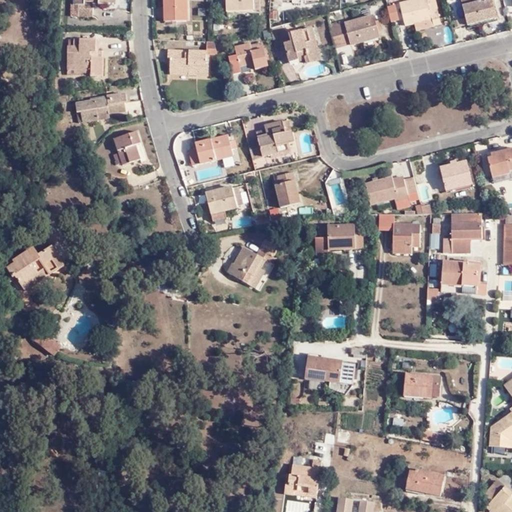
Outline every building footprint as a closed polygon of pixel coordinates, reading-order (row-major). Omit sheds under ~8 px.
[(74,0),(74,7),(71,7),(71,20),(80,21),(94,21),(94,12),(85,12),(86,5),(99,5),(99,8),(109,8),(109,0),(74,0)] [(182,0),(162,0),(164,26),(184,24),(182,0)] [(223,0),(225,18),(253,15),(252,14),(259,13),(258,1),(251,2),(251,0),(223,0)] [(436,0),(435,0),(429,2),(432,16),(440,14),(436,0)] [(474,0),(463,3),(465,11),(470,30),(499,22),(494,3),(482,6),(480,0),(474,0)] [(432,16),(429,2),(402,7),(407,28),(433,23),(435,31),(443,29),(440,14),(432,16)] [(274,18),(266,18),(266,27),(274,27),(274,18)] [(375,21),(337,30),(341,50),(350,48),(350,49),(380,42),(375,21)] [(269,33),(275,51),(285,49),(290,65),(297,64),(298,63),(297,57),(305,55),(306,61),(303,62),(304,64),(305,69),(321,65),(312,31),(292,36),(285,28),(269,32),(269,33)] [(337,30),(331,32),(336,51),(341,50),(337,30)] [(228,61),(232,78),(241,76),(240,70),(253,67),(254,73),(267,69),(263,53),(261,53),(259,45),(249,48),(249,47),(233,51),(235,59),(228,61)] [(96,46),(67,46),(66,81),(89,81),(89,83),(101,83),(102,64),(97,64),(98,57),(95,56),(96,46)] [(298,66),(304,64),(303,62),(306,61),(305,55),(297,57),(298,63),(297,64),(298,66)] [(208,60),(170,57),(169,66),(172,67),(171,77),(190,79),(189,84),(203,85),(209,85),(210,69),(207,69),(208,60)] [(122,117),(121,110),(124,109),(123,107),(122,100),(105,103),(105,104),(74,108),(76,117),(79,116),(81,127),(94,125),(93,114),(104,113),(105,118),(105,120),(122,117)] [(122,117),(124,117),(125,123),(141,120),(138,105),(123,107),(124,109),(121,110),(122,117)] [(105,124),(105,120),(105,118),(104,113),(93,114),(94,125),(105,124)] [(256,140),(246,143),(252,162),(261,160),(277,156),(276,151),(288,148),(294,146),(291,134),(290,135),(288,124),(281,126),(281,125),(264,129),(265,133),(255,135),(256,140)] [(119,168),(120,170),(138,165),(135,152),(140,150),(136,137),(113,143),(117,157),(112,158),(114,166),(113,166),(114,169),(115,169),(119,168)] [(202,167),(203,168),(234,159),(233,154),(231,146),(229,139),(196,148),(198,152),(187,155),(190,170),(202,167)] [(277,156),(278,159),(290,156),(288,148),(276,151),(277,156)] [(511,174),(511,153),(487,159),(489,166),(492,181),(511,174)] [(412,161),(399,162),(400,175),(413,174),(412,161)] [(438,174),(439,176),(444,196),(474,188),(469,170),(468,166),(457,169),(458,172),(454,173),(453,170),(438,174)] [(278,189),(283,212),(302,207),(295,176),(279,180),(281,189),(278,189)] [(398,204),(408,202),(407,198),(403,181),(393,183),(393,181),(366,187),(370,208),(394,203),(397,202),(398,204)] [(414,181),(404,184),(407,198),(417,196),(414,181)] [(238,190),(232,191),(236,210),(243,208),(238,190)] [(236,210),(232,191),(205,198),(210,219),(224,216),(236,212),(236,210)] [(410,211),(408,202),(398,204),(397,202),(394,203),(396,214),(410,211)] [(417,204),(416,214),(431,214),(431,205),(417,204)] [(224,216),(210,219),(212,226),(226,223),(224,216)] [(489,241),(489,217),(458,218),(459,242),(478,241),(489,241)] [(444,229),(437,228),(436,237),(443,238),(444,229)] [(420,229),(394,230),(395,258),(414,258),(414,252),(421,252),(420,229)] [(502,270),(511,270),(511,229),(506,229),(504,229),(502,270)] [(356,255),(356,230),(328,231),(319,231),(319,243),(316,243),(316,261),(329,260),(329,255),(341,255),(341,250),(346,250),(347,250),(347,255),(356,255)] [(363,230),(356,230),(356,255),(364,255),(363,230)] [(269,241),(267,244),(280,252),(282,248),(269,241)] [(478,241),(459,242),(459,257),(478,257),(478,241)] [(459,257),(459,242),(450,242),(450,258),(459,257)] [(280,252),(267,244),(262,253),(275,260),(280,252)] [(14,279),(21,291),(37,280),(36,278),(44,273),(48,279),(63,269),(50,250),(37,258),(30,249),(13,260),(15,263),(5,270),(12,281),(14,279)] [(231,279),(251,291),(262,273),(267,265),(258,260),(244,251),(234,269),(236,271),(231,279)] [(262,253),(258,260),(267,265),(271,267),(275,260),(262,253)] [(477,299),(479,287),(479,286),(481,268),(445,264),(441,294),(477,299)] [(24,295),(48,279),(44,273),(36,278),(37,280),(21,291),(24,295)] [(266,276),(262,273),(251,291),(256,294),(266,276)] [(487,288),(479,287),(477,299),(486,300),(487,288)] [(428,292),(427,303),(436,304),(437,293),(428,292)] [(33,340),(32,342),(50,356),(51,354),(55,357),(62,347),(39,330),(32,339),(33,340)] [(364,353),(353,353),(352,361),(358,361),(363,361),(364,353)] [(338,367),(305,364),(304,385),(320,386),(320,388),(336,390),(337,388),(351,389),(352,370),(338,369),(338,367)] [(430,385),(430,378),(405,375),(403,394),(421,396),(421,397),(431,399),(432,396),(440,398),(441,386),(430,385)] [(511,418),(494,433),(493,451),(511,453),(511,450),(511,418)] [(403,421),(394,419),(393,426),(402,427),(403,421)] [(341,430),(340,441),(349,441),(349,430),(341,430)] [(428,431),(421,435),(421,440),(422,441),(441,445),(443,437),(435,434),(428,431)] [(312,443),(310,460),(318,462),(319,458),(320,458),(322,445),(312,443)] [(283,495),(292,496),(293,491),(314,494),(318,462),(310,460),(308,468),(290,466),(289,476),(287,475),(285,485),(283,485),(283,495)] [(445,475),(413,469),(408,490),(426,493),(426,494),(441,497),(445,475)] [(484,498),(491,505),(504,490),(497,484),(484,498)] [(511,511),(511,502),(510,501),(511,498),(504,490),(491,505),(485,511),(511,511)] [(313,499),(314,494),(293,491),(292,496),(313,499)] [(296,510),(296,501),(285,501),(285,510),(296,510)] [(351,511),(353,504),(339,502),(337,511),(372,511),(374,507),(360,505),(358,511),(351,511)]
